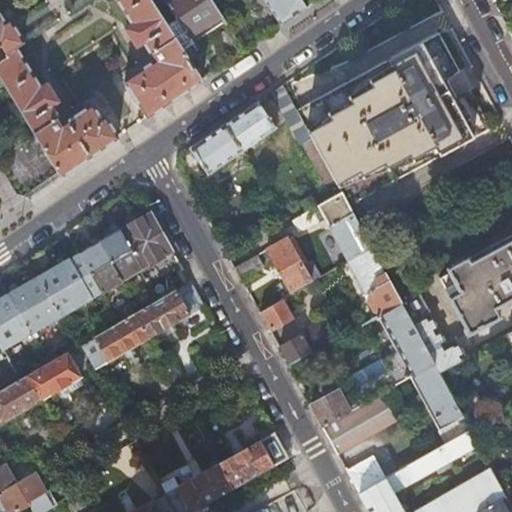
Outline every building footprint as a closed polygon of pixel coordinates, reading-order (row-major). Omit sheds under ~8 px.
[(0,0),(0,46),(1,46),(7,57),(0,61),(0,75),(34,132),(60,175),(117,136),(105,116),(101,118),(92,104),(63,122),(52,105),(41,87),(16,46),(23,41),(9,20),(5,23),(0,15),(0,0),(117,0),(132,23),(143,40),(154,59),(124,79),(146,117),(201,79),(150,0),(0,0)] [(221,14),(212,0),(165,0),(188,35),(221,14)] [(266,0),(282,24),(308,6),(304,0),(266,0)] [(244,50),(255,42),(239,18),(228,25),(244,50)] [(132,23),(126,27),(137,44),(143,40),(132,23)] [(244,50),(228,25),(215,34),(230,59),(244,50)] [(340,191),(347,203),(472,135),(423,41),(296,110),(312,138),(340,191)] [(47,83),(41,87),(52,105),(59,100),(47,83)] [(301,144),(304,143),(312,138),(296,110),(282,83),(272,90),(301,144)] [(224,123),(241,150),(276,126),(258,100),(224,123)] [(224,123),(190,147),(207,173),(241,150),(224,123)] [(34,132),(0,153),(0,166),(16,193),(31,195),(60,175),(34,132)] [(304,143),(332,196),(340,191),(312,138),(304,143)] [(324,219),(347,261),(370,247),(347,203),(340,191),(332,196),(311,208),(319,222),(324,219)] [(118,228),(141,268),(173,249),(151,209),(118,228)] [(98,239),(121,280),(141,268),(118,228),(98,239)] [(511,237),(511,232),(467,256),(469,261),(511,237)] [(291,293),(310,281),(301,265),(307,262),(292,236),(287,239),(286,237),(266,248),(291,293)] [(511,237),(469,261),(467,256),(446,268),(448,271),(438,277),(468,331),(499,315),(494,307),(511,297),(511,237)] [(79,251),(102,291),(121,280),(98,239),(79,251)] [(347,261),(375,314),(399,301),(391,285),(370,247),(347,261)] [(38,275),(61,315),(102,291),(79,251),(38,275)] [(257,253),(233,266),(240,278),(263,265),(257,253)] [(8,292),(34,337),(39,334),(36,330),(61,315),(38,275),(8,292)] [(391,285),(399,301),(432,363),(436,370),(462,357),(453,340),(444,345),(413,287),(411,288),(405,277),(391,285)] [(175,289),(189,314),(204,305),(191,280),(175,289)] [(135,313),(149,337),(189,314),(175,289),(135,313)] [(0,296),(0,344),(3,349),(27,335),(30,340),(34,337),(8,292),(0,296)] [(258,311),(268,330),(292,316),(282,298),(258,311)] [(377,358),(392,386),(409,376),(432,363),(399,301),(375,314),(380,323),(383,328),(394,348),(377,358)] [(113,311),(119,322),(135,313),(129,302),(113,311)] [(104,314),(111,326),(119,322),(113,311),(112,309),(104,314)] [(111,326),(81,344),(95,368),(149,337),(135,313),(119,322),(111,326)] [(278,347),(288,365),(321,345),(319,341),(308,346),(302,334),(278,347)] [(82,376),(95,368),(81,344),(78,346),(68,351),(82,376)] [(26,375),(40,400),(82,376),(68,351),(26,375)] [(345,376),(360,404),(387,389),(372,361),(345,376)] [(432,363),(409,376),(438,429),(461,417),(452,400),(436,370),(432,363)] [(0,423),(40,400),(26,375),(0,390),(0,423)] [(322,426),(359,405),(349,388),(325,401),(323,397),(310,404),(322,426)] [(360,404),(359,405),(322,426),(337,453),(394,420),(384,401),(392,397),(387,389),(360,404)] [(461,417),(438,429),(445,441),(467,427),(461,417)] [(288,456),(274,431),(218,462),(233,487),(288,456)] [(436,467),(427,451),(406,464),(414,479),(436,467)] [(433,495),(492,467),(485,452),(406,489),(414,506),(422,502),(416,490),(428,484),(433,495)] [(46,489),(36,472),(16,483),(8,469),(0,455),(0,500),(6,511),(14,511),(28,504),(26,501),(46,489)] [(36,472),(41,469),(33,455),(8,469),(16,483),(36,472)] [(372,455),(346,470),(358,492),(384,477),(372,455)] [(233,487),(218,462),(176,486),(190,511),(233,487)] [(384,477),(358,492),(369,511),(473,511),(503,494),(501,490),(492,473),(423,511),(400,511),(390,493),(414,479),(406,464),(384,477)] [(175,511),(187,511),(190,511),(176,486),(165,492),(175,511)] [(48,488),(46,489),(26,501),(28,504),(32,511),(40,511),(57,503),(48,488)] [(153,499),(160,511),(175,511),(165,492),(153,499)] [(511,511),(511,510),(503,494),(473,511),(511,511)] [(129,511),(160,511),(153,499),(129,511)]
